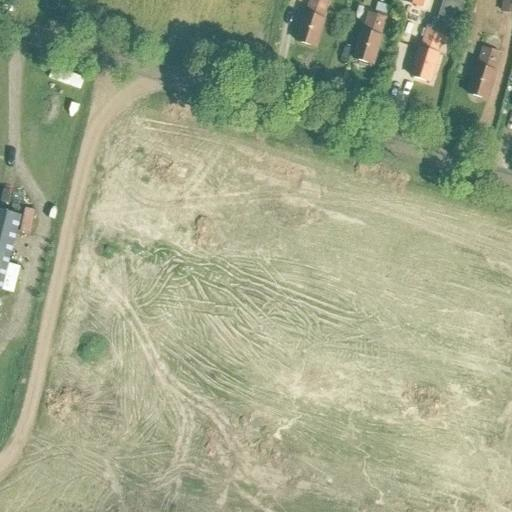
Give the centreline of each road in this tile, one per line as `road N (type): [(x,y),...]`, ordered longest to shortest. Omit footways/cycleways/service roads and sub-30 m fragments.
road 1 (unclassified): [(511,186),(0,30)]
road 2 (track): [(139,72),(98,110),(19,448),(0,467)]
